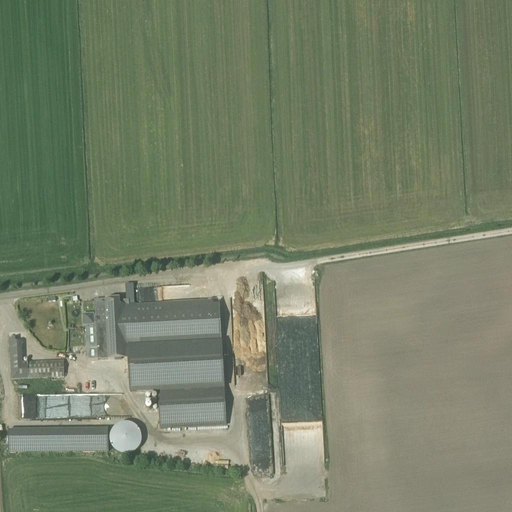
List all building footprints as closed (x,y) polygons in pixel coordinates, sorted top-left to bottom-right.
[(120,308),(119,301),(119,300),(94,301),(95,315),(83,316),(84,325),(86,325),(87,361),(98,360),(108,360),(106,326),(117,325),(117,308),(120,308)] [(226,426),(219,302),(129,306),(129,301),(119,301),(120,308),(117,308),(117,325),(106,326),(108,360),(128,359),(130,392),(158,391),(160,429),(226,426)] [(64,378),(63,362),(19,364),(18,343),(15,343),(15,339),(9,339),(11,380),(64,378)] [(99,418),(98,399),(39,399),(39,411),(38,411),(38,418),(99,418)] [(132,425),(126,424),(120,425),(114,428),(110,433),(109,440),(109,446),(113,452),(118,455),(124,457),(131,456),(136,453),(140,448),(142,441),(141,435),(137,429),(132,425)] [(7,431),(8,454),(108,453),(107,430),(7,431)]
